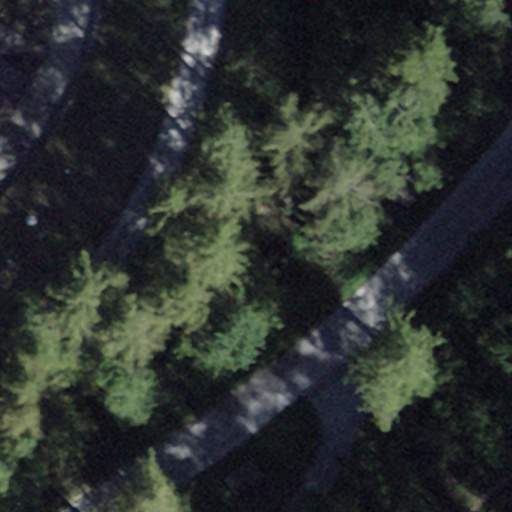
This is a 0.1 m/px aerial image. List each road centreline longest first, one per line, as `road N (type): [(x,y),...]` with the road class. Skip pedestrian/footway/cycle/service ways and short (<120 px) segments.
road 1 (unclassified): [(219,417),(426,257),(511,159)]
road 2 (track): [(297,511),(322,473),(337,384),(317,347)]
road 3 (tertiary): [(91,511),(219,417)]
